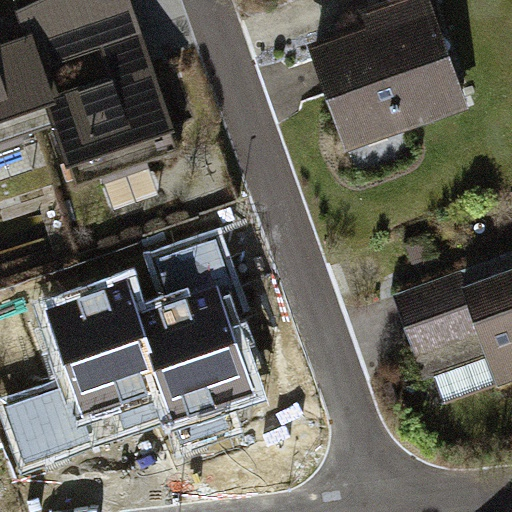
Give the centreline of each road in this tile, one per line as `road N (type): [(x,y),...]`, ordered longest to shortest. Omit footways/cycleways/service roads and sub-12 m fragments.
road 1 (residential): [(208,0),(374,501)]
road 2 (residential): [(511,487),(374,501)]
